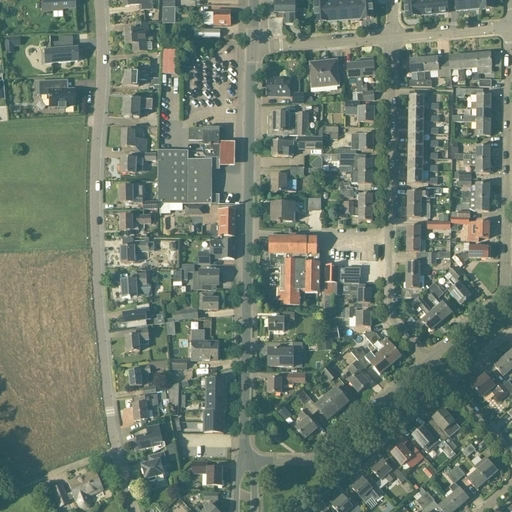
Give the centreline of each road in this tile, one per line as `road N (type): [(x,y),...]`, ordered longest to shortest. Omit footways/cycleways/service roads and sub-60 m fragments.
road 1 (residential): [(134,511),(101,345),(94,201),(99,0)]
road 2 (residential): [(244,451),(252,46)]
road 3 (residential): [(425,360),(388,312),(392,38)]
road 4 (residential): [(511,288),(509,27)]
road 5 (residential): [(425,360),(311,460),(251,461)]
road 6 (residential): [(298,511),(448,384)]
road 7 (residential): [(252,46),(392,38)]
